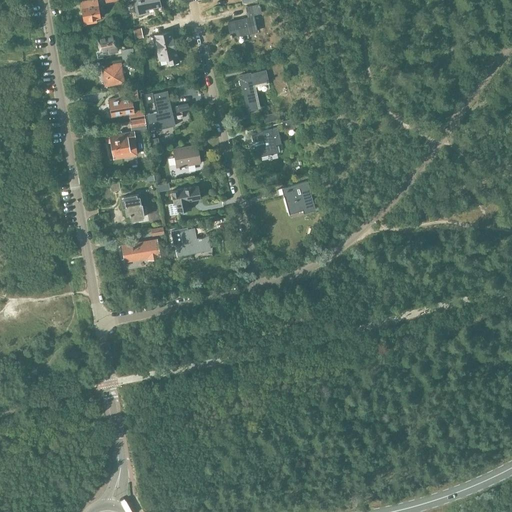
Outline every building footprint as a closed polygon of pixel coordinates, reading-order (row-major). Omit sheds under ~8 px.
[(100,18),(97,0),(87,0),(80,1),(84,24),(96,22),(96,19),(100,18)] [(133,0),(137,16),(148,13),(147,9),(162,6),(160,0),(133,0)] [(257,31),(255,24),(253,16),(261,14),(260,5),(246,8),(248,18),(227,22),(230,32),(229,33),(230,37),(257,31)] [(133,30),(135,39),(143,38),(141,28),(133,30)] [(171,32),(159,34),(153,36),(158,60),(165,58),(167,64),(178,61),(171,32)] [(118,51),(115,34),(97,38),(99,52),(108,51),(108,53),(118,51)] [(122,60),(134,58),(133,48),(120,50),(122,60)] [(109,65),(110,68),(102,69),(105,86),(125,83),(121,62),(112,64),(112,65),(109,65)] [(250,73),(238,75),(241,87),(242,87),(247,110),(260,107),(255,87),(269,84),(266,70),(250,73)] [(152,92),(143,94),(146,103),(154,102),(156,112),(145,115),(149,131),(175,126),(167,90),(152,93),(152,92)] [(119,98),(108,100),(110,108),(111,116),(128,113),(129,121),(144,119),(145,119),(143,109),(132,111),(131,100),(138,99),(137,91),(119,93),(119,98)] [(174,106),(176,112),(189,109),(187,103),(174,106)] [(278,112),(263,117),(266,124),(280,119),(278,112)] [(117,134),(109,136),(110,142),(111,146),(112,153),(113,160),(122,158),(121,152),(130,151),(130,150),(129,143),(128,139),(134,138),(135,138),(134,132),(146,130),(145,121),(145,119),(144,119),(129,121),(131,132),(121,134),(121,132),(117,132),(117,133),(117,134)] [(292,119),(283,122),(285,131),(294,128),(292,119)] [(272,129),(251,134),(256,158),(277,153),(275,145),(281,144),(277,128),(272,129)] [(173,149),(176,168),(200,163),(197,144),(173,149)] [(153,173),(144,175),(145,182),(154,181),(153,173)] [(306,182),(283,188),(285,196),(283,196),(288,215),(288,212),(302,209),(303,214),(315,210),(313,203),(312,203),(306,182)] [(173,204),(168,205),(169,215),(180,213),(181,214),(187,213),(186,210),(189,209),(188,201),(200,199),(199,192),(198,186),(170,191),(172,197),(173,204)] [(141,204),(140,203),(139,196),(136,197),(136,194),(123,196),(123,199),(121,199),(122,207),(125,206),(126,214),(129,214),(129,215),(130,215),(131,220),(143,218),(143,217),(144,217),(142,204),(141,204)] [(150,229),(151,232),(152,236),(164,234),(163,226),(150,229)] [(175,243),(177,255),(209,249),(207,237),(201,238),(200,237),(198,238),(198,239),(196,239),(193,228),(179,231),(181,242),(175,243)] [(160,256),(157,239),(122,245),(124,261),(147,258),(147,260),(160,258),(159,257),(160,256)]
